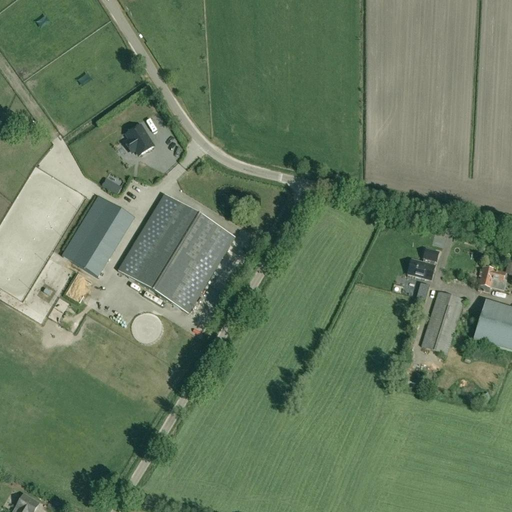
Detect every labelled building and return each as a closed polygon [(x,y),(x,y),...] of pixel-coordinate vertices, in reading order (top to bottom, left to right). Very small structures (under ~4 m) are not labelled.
[(139,157),(153,148),(140,127),(126,136),(129,141),(126,143),(126,145),(130,153),(133,154),(136,152),(139,157)] [(117,197),(122,189),(114,185),(110,192),(117,197)] [(189,315),(235,239),(165,196),(118,272),(189,315)] [(98,279),(134,220),(99,198),(62,257),(98,279)] [(431,282),(435,268),(412,261),(408,276),(431,282)] [(504,292),(506,282),(503,281),(505,274),(495,272),(495,271),(483,269),(478,292),(489,295),(490,289),(504,292)] [(425,302),(429,287),(420,285),(416,300),(418,300),(425,302)] [(447,356),(464,302),(438,294),(422,348),(447,356)] [(511,352),(511,311),(487,303),(475,341),(511,352)] [(408,381),(406,389),(419,392),(421,384),(408,381)] [(24,495),(13,511),(35,511),(40,505),(24,495)]
